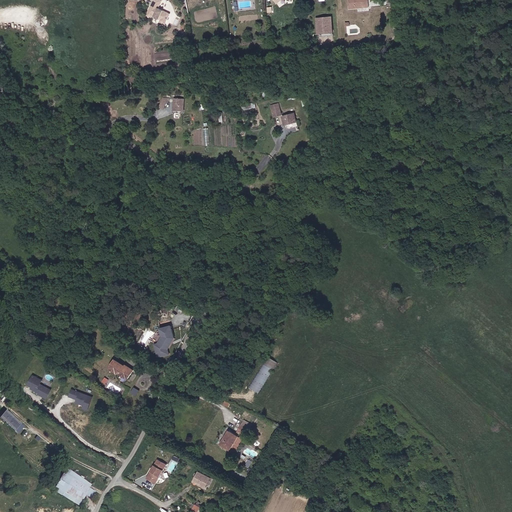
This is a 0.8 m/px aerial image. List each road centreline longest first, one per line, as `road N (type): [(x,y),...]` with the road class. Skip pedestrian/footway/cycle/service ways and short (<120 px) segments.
road 1 (unclassified): [(98,511),(145,430),(168,369),(266,233),(267,212),(240,190),(209,192),(112,128),(36,136),(11,115),(0,77)]
road 2 (track): [(267,213),(325,190),(391,132),(493,113),(511,117)]
